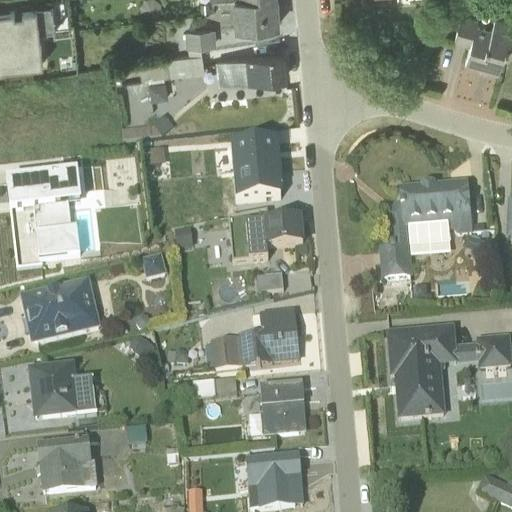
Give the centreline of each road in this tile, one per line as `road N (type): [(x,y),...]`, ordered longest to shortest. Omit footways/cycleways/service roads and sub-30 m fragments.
road 1 (residential): [(348,511),(310,102)]
road 2 (residential): [(310,102),(385,103),(511,136)]
